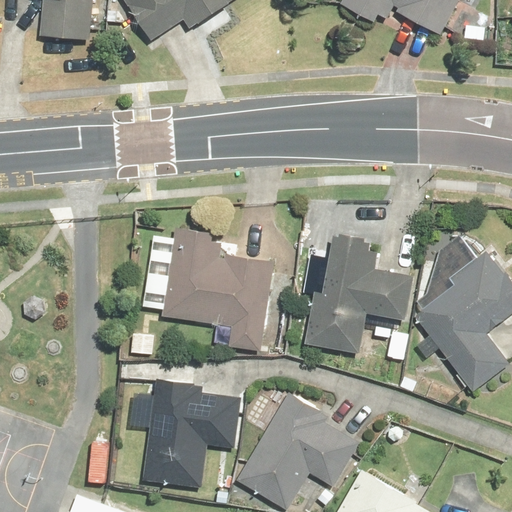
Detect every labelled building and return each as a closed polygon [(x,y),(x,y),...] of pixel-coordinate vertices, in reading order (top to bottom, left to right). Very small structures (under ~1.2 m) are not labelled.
[(95,0),(28,0),(28,4),(41,5),(40,45),(94,47),(95,0)] [(122,0),(156,47),(185,27),(192,36),(242,0),(122,0)] [(347,0),(341,11),(379,32),(388,16),(439,44),(463,0),(347,0)] [(228,354),(264,358),(274,267),(225,261),(228,238),(176,232),(176,240),(150,237),(141,313),(164,316),(164,322),(231,329),(228,354)] [(511,317),(511,267),(490,239),(447,273),(459,288),(415,323),(476,400),(511,373),(485,339),(511,317)] [(312,295),(303,351),(363,361),(369,322),(406,327),(414,277),(376,271),(380,250),(332,243),(324,297),(312,295)] [(152,379),(141,486),(202,492),(207,451),(236,454),(241,400),(204,396),(205,384),(152,379)] [(287,394),(234,490),(275,511),(288,511),(305,482),(333,498),(361,447),(328,430),(334,419),(287,394)] [(40,432),(0,435),(0,475),(43,472),(40,432)] [(108,442),(92,441),(90,484),(106,485),(108,442)] [(438,511),(364,472),(341,511),(438,511)]
